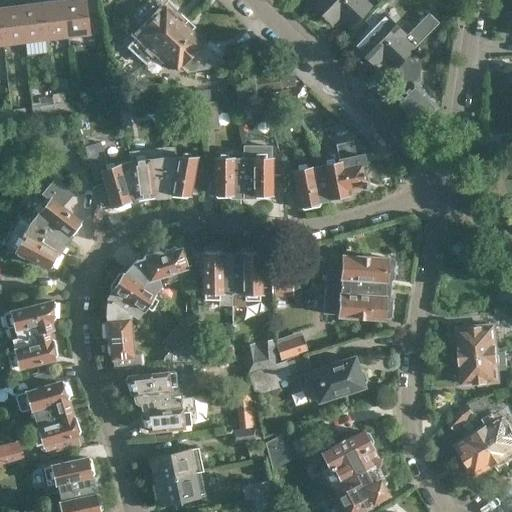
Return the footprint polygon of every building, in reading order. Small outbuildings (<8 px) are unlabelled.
[(56,0),(42,2),(47,38),(68,35),(63,0),(56,0)] [(63,0),(68,35),(90,32),(85,0),(63,0)] [(316,0),(312,5),(331,22),(340,13),(352,26),(370,8),(362,0),(316,0)] [(25,40),(47,38),(42,2),(20,4),(25,40)] [(0,7),(0,21),(3,43),(25,40),(20,4),(0,7)] [(154,54),(184,23),(165,6),(160,12),(152,5),(137,21),(145,28),(139,34),(150,45),(148,48),(154,54)] [(355,46),(374,64),(383,55),(395,67),(413,49),(400,37),(404,33),(386,15),(355,46)] [(415,30),(424,39),(433,29),(424,20),(415,30)] [(184,23),(154,54),(163,62),(165,59),(177,70),(181,66),(187,72),(220,65),(223,62),(203,42),(184,23)] [(393,104),(419,130),(419,129),(424,135),(432,127),(426,122),(440,108),(414,83),(419,78),(422,56),(417,51),(394,74),(409,88),(393,104)] [(293,73),(279,75),(281,86),(295,84),(293,73)] [(279,75),(255,79),(257,91),(281,87),(281,86),(279,75)] [(277,93),(279,105),(292,103),(290,91),(277,93)] [(268,107),(279,105),(277,93),(266,95),(268,107)] [(98,99),(85,101),(86,110),(100,108),(98,99)] [(199,103),(201,125),(202,129),(221,127),(218,100),(199,103)] [(189,126),(201,125),(199,103),(186,104),(189,126)] [(55,105),(57,114),(70,113),(69,104),(55,105)] [(43,116),(57,114),(55,105),(42,107),(43,116)] [(11,111),(12,120),(26,119),(25,110),(11,111)] [(0,121),(12,120),(11,111),(0,112),(0,121)] [(70,127),(38,135),(44,158),(76,149),(70,127)] [(133,168),(131,160),(107,168),(100,143),(88,146),(86,138),(82,139),(93,179),(103,176),(105,182),(95,185),(101,208),(112,204),(115,206),(128,203),(129,200),(128,196),(136,196),(136,197),(137,198),(136,188),(133,168)] [(339,162),(322,166),(328,196),(346,193),(345,187),(363,183),(360,165),(365,164),(363,154),(356,156),(353,141),(340,144),(342,158),(338,159),(339,162)] [(163,191),(163,192),(169,192),(169,194),(171,196),(186,196),(188,192),(195,157),(176,157),(174,147),(163,148),(163,157),(163,186),(163,191)] [(136,188),(137,198),(140,199),(154,197),(156,196),(156,193),(163,192),(163,191),(163,186),(163,157),(163,148),(129,153),(132,160),(131,160),(133,168),(136,188)] [(268,196),(271,193),(271,158),(271,148),(243,148),(243,158),(243,194),(250,194),(254,197),(268,196)] [(243,194),(243,158),(214,159),(215,195),(219,197),(232,197),(235,194),(243,194)] [(329,200),(328,196),(322,166),(294,171),(301,208),(304,210),(316,207),(318,204),(318,202),(329,200)] [(41,192),(50,199),(32,222),(62,243),(66,237),(72,235),(80,224),(80,220),(59,205),(69,192),(51,178),(41,192)] [(62,243),(32,222),(31,222),(17,251),(49,267),(52,266),(59,253),(58,249),(62,243)] [(152,292),(154,294),(160,288),(156,276),(185,267),(179,249),(161,254),(161,253),(157,250),(145,254),(143,257),(137,259),(124,274),(152,292)] [(231,305),(231,251),(206,251),(203,253),(203,300),(219,300),(219,306),(231,305)] [(257,252),(231,251),(231,305),(244,305),(244,300),(259,300),(259,256),(257,252)] [(326,269),(325,283),(390,288),(391,281),(395,277),(396,263),(392,259),(343,255),(342,270),(326,269)] [(152,292),(124,274),(122,273),(117,275),(111,284),(112,288),(113,289),(107,297),(133,313),(137,317),(144,306),(150,311),(158,300),(153,295),(154,294),(152,292)] [(293,296),(293,280),(270,280),(270,296),(293,296)] [(388,318),(392,314),(394,300),(390,295),(390,288),(325,283),(324,299),(323,313),(388,318)] [(112,357),(132,355),(128,318),(133,313),(107,297),(107,314),(108,320),(104,324),(106,338),(108,339),(110,339),(112,357)] [(18,337),(48,330),(52,329),(50,320),(52,319),(54,316),(55,302),(52,300),(12,310),(12,312),(5,314),(4,317),(6,326),(10,328),(16,326),(18,337)] [(183,335),(197,348),(196,320),(188,329),(183,335)] [(461,355),(497,353),(495,324),(458,327),(461,355)] [(48,330),(18,337),(12,339),(15,351),(7,353),(11,368),(19,366),(19,367),(54,358),(57,353),(53,338),(50,337),(48,330)] [(297,332),(272,340),(278,358),(303,350),(297,332)] [(197,348),(183,335),(182,334),(177,334),(173,339),(173,343),(175,345),(176,344),(194,361),(197,361),(197,348)] [(246,370),(272,362),(271,337),(240,343),(246,370)] [(172,360),(194,361),(176,344),(175,345),(163,358),(163,362),(172,361),(172,360)] [(200,361),(213,360),(212,344),(200,344),(200,361)] [(497,353),(461,355),(463,383),(499,380),(497,353)] [(142,354),(132,355),(112,357),(114,368),(143,365),(142,354)] [(247,374),(252,389),(253,393),(277,386),(275,379),(289,375),(288,372),(309,366),(305,354),(284,361),(284,359),(272,362),(246,370),(246,371),(247,374)] [(320,400),(363,386),(354,356),(297,374),(301,387),(306,386),(311,400),(319,397),(320,400)] [(142,402),(182,396),(181,384),(176,384),(174,370),(127,376),(126,376),(126,377),(125,378),(125,379),(126,379),(131,392),(135,395),(136,399),(138,402),(142,402)] [(35,418),(72,407),(65,384),(62,381),(27,391),(27,392),(18,394),(17,397),(20,410),(24,411),(32,409),(35,418)] [(182,396),(142,402),(143,408),(140,413),(144,426),(148,430),(190,424),(189,411),(194,410),(192,396),(183,398),(182,396)] [(469,403),(461,408),(449,421),(458,429),(468,417),(475,413),(469,403)] [(72,407),(35,418),(43,444),(50,442),(53,453),(78,445),(75,434),(77,433),(79,430),(72,407)] [(241,427),(258,425),(257,412),(239,414),(241,427)] [(481,429),(499,460),(511,452),(511,426),(505,414),(481,429)] [(241,427),(232,428),(234,443),(261,441),(258,425),(241,427)] [(332,485),(375,462),(378,460),(370,445),(371,445),(372,439),(368,431),(363,431),(349,438),(344,429),(330,437),(334,445),(316,455),(326,472),(321,475),(327,486),(332,484),(332,485)] [(499,460),(481,429),(457,444),(476,475),(499,460)] [(272,465),(294,454),(286,440),(266,451),(272,465)] [(193,473),(200,471),(202,471),(198,447),(150,456),(155,480),(193,473)] [(14,448),(0,450),(0,465),(17,462),(14,448)] [(59,492),(96,483),(90,459),(87,456),(52,465),(59,492)] [(375,462),(332,485),(334,488),(319,497),(327,511),(352,511),(359,509),(360,509),(374,501),(373,499),(387,492),(380,479),(384,477),(375,462)] [(160,504),(198,497),(204,496),(200,471),(193,473),(155,480),(160,504)] [(96,483),(59,492),(63,511),(93,511),(100,511),(102,507),(96,483)] [(268,497),(265,484),(243,489),(246,502),(255,500),(268,497)] [(0,503),(1,507),(18,502),(14,485),(0,488),(0,503)] [(268,497),(255,500),(257,511),(259,511),(265,511),(279,511),(276,496),(268,497)]
